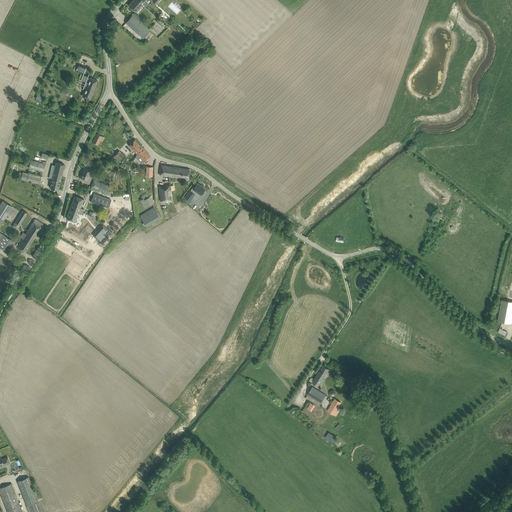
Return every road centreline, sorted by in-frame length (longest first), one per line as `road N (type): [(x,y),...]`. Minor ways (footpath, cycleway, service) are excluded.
road 1 (unclassified): [(337,256),(188,163),(152,153),(107,93)]
road 2 (unclassified): [(0,309),(52,228),(74,157),(107,93)]
road 3 (unclassified): [(511,346),(471,325),(391,254),(337,256)]
